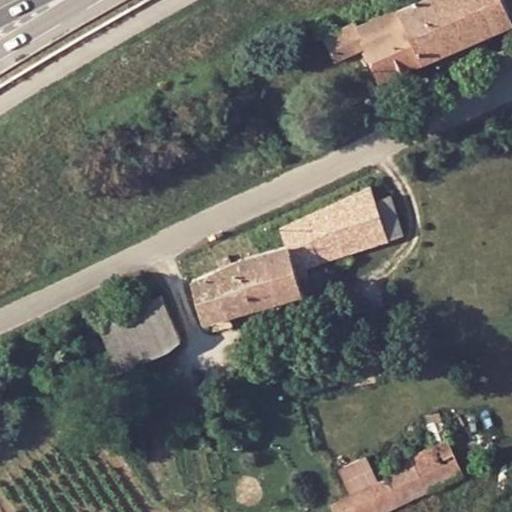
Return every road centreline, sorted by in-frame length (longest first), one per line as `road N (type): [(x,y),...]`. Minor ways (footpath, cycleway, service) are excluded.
road 1 (unclassified): [(511,87),(0,321)]
road 2 (unclassified): [(183,0),(0,102)]
